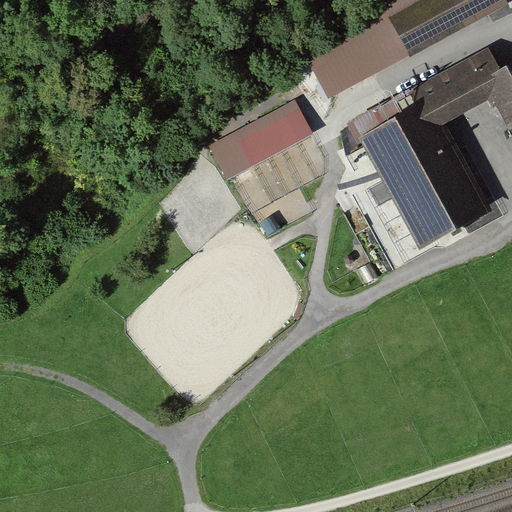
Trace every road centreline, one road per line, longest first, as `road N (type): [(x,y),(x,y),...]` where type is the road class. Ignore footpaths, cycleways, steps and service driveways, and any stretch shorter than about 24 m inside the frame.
road 1 (track): [(194,511),(186,448),(286,346),(324,317),(511,223)]
road 2 (track): [(324,317),(316,278),(335,118),(511,25)]
road 3 (track): [(511,450),(307,511)]
road 4 (track): [(186,448),(85,389),(0,367)]
